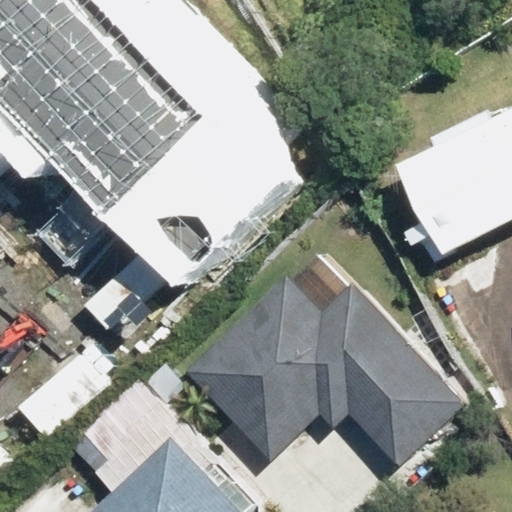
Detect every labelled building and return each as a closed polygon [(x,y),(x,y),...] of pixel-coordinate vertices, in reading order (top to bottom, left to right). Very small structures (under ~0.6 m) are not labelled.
[(198,0),(0,0),(0,72),(53,128),(196,275),(335,141),(198,0)] [(0,179),(53,128),(0,72),(0,179)] [(511,117),(431,156),(476,250),(511,233),(511,117)] [(179,306),(97,220),(0,311),(0,376),(49,429),(179,306)] [(352,435),(372,415),(424,467),(494,397),(376,278),(346,307),(306,266),(198,373),(287,463),(334,417),(352,435)] [(269,511),(232,471),(239,466),(159,378),(84,445),(129,494),(109,511),(269,511)]
